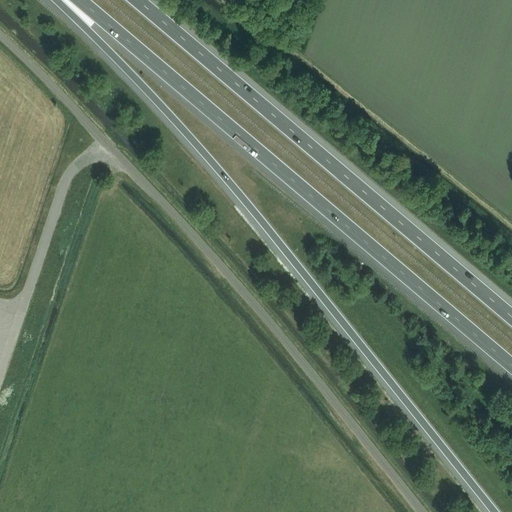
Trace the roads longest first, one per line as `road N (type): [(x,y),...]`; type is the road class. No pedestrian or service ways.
road 1 (motorway): [(54,0),(203,152),(494,511)]
road 2 (unclassified): [(419,511),(107,146),(0,41)]
road 3 (motorway): [(79,0),(511,367)]
road 4 (motorway): [(511,318),(135,0)]
